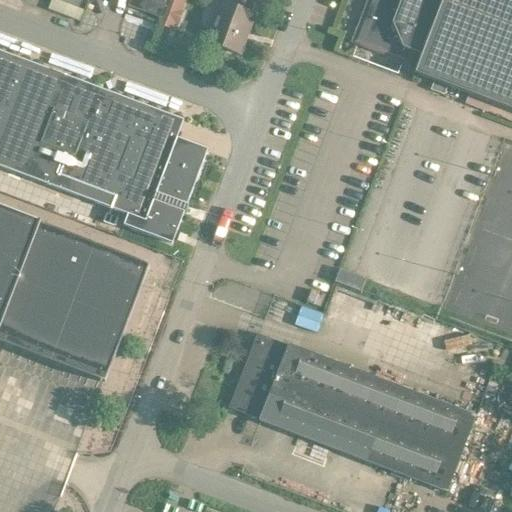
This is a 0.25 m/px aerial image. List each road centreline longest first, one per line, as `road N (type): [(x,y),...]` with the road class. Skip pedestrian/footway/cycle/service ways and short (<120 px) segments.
road 1 (unclassified): [(129,455),(257,114)]
road 2 (unclassified): [(257,114),(0,14)]
road 3 (unclassified): [(278,511),(129,455)]
road 4 (unclassified): [(257,114),(302,0)]
